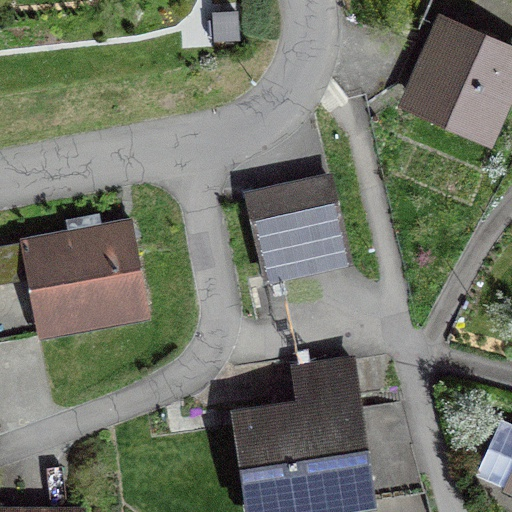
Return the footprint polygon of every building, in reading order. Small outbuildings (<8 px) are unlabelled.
[(511,75),(511,57),(444,28),(413,97),(488,130),(511,75)] [(331,180),(249,198),(266,276),(348,257),(331,180)] [(133,222),(0,246),(0,340),(149,313),(133,222)] [(274,418),(246,423),(259,498),(291,492),(293,503),(417,483),(404,400),(359,407),(351,359),(296,368),(301,400),(272,405),(274,418)] [(511,425),(509,424),(499,428),(482,467),(486,479),(510,489),(509,492),(511,493),(511,425)]
